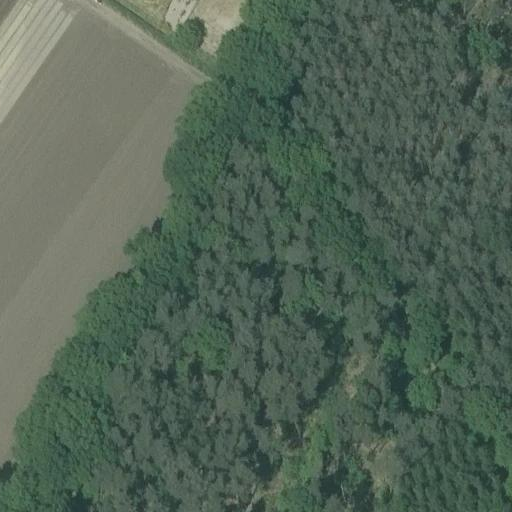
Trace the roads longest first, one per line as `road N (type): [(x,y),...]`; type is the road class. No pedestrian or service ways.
road 1 (track): [(511,485),(247,112)]
road 2 (track): [(247,112),(85,0)]
road 3 (track): [(247,112),(305,0)]
